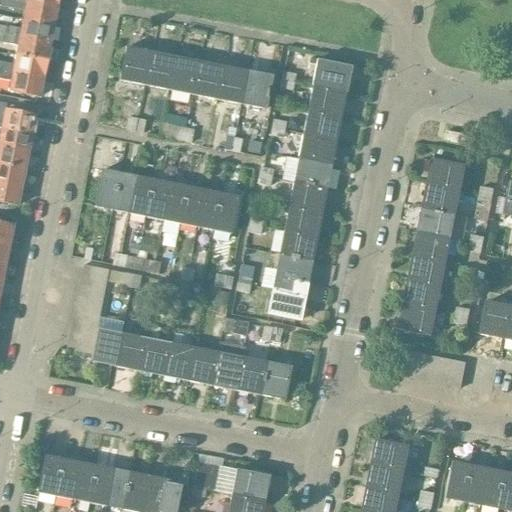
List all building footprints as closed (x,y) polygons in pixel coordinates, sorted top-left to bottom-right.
[(55,9),(5,0),(0,0),(0,7),(23,12),(21,21),(52,27),(55,9)] [(56,0),(5,0),(55,9),(56,0)] [(52,27),(21,21),(19,31),(0,26),(0,35),(48,45),(52,27)] [(45,62),(48,45),(0,35),(0,43),(16,47),(14,56),(45,62)] [(149,54),(125,49),(118,82),(143,87),(149,54)] [(174,59),(149,54),(143,87),(167,91),(174,59)] [(0,72),(41,81),(45,62),(14,56),(12,66),(0,63),(0,72)] [(197,64),(174,59),(167,91),(191,96),(197,64)] [(349,70),(316,63),(312,86),(344,93),(349,70)] [(221,69),(197,64),(191,96),(215,101),(221,69)] [(246,73),(221,69),(215,101),(239,106),(246,73)] [(41,81),(0,72),(0,80),(9,82),(7,92),(38,98),(41,81)] [(270,78),(246,73),(239,106),(264,111),(270,78)] [(282,73),(280,80),(293,83),(295,76),(282,73)] [(293,83),(280,80),(279,88),(292,90),(293,83)] [(344,93),(312,86),(307,111),(339,118),(344,93)] [(34,118),(0,110),(0,119),(2,120),(0,127),(0,128),(30,135),(34,118)] [(339,118),(307,111),(302,135),(334,141),(339,118)] [(145,116),(137,115),(136,121),(133,133),(142,135),(145,116)] [(126,131),(133,133),(136,121),(128,119),(126,131)] [(272,121),(271,129),(283,131),(285,124),(272,121)] [(182,143),(184,130),(177,129),(177,127),(163,124),(160,138),(182,143)] [(0,147),(27,153),(30,135),(0,128),(0,147)] [(283,131),(271,129),(269,137),(282,140),(283,131)] [(192,132),(184,130),(182,143),(190,144),(192,132)] [(289,153),(298,155),(301,135),(293,133),(289,153)] [(334,141),(302,135),(297,160),(329,166),(334,141)] [(222,151),(230,152),(232,140),(225,138),(222,151)] [(241,141),(232,140),(230,152),(238,154),(241,141)] [(0,166),(23,171),(27,153),(0,147),(0,166)] [(329,166),(297,160),(292,184),(325,190),(329,166)] [(465,168),(433,161),(428,185),(460,192),(465,168)] [(23,171),(0,166),(0,184),(20,188),(23,171)] [(259,169),(258,177),(270,180),(272,172),(259,169)] [(117,175),(100,172),(93,208),(110,211),(117,175)] [(135,179),(117,175),(110,211),(127,215),(135,179)] [(270,180),(258,177),(256,185),(269,188),(270,180)] [(152,182),(135,179),(127,215),(145,218),(152,182)] [(169,186),(152,182),(145,218),(161,222),(169,186)] [(0,204),(16,207),(20,188),(0,184),(0,204)] [(325,190),(292,184),(288,208),(320,214),(325,190)] [(460,192),(428,185),(423,209),(455,216),(460,192)] [(185,189),(169,186),(161,222),(178,225),(185,189)] [(480,188),(479,196),(491,198),(493,191),(480,188)] [(202,192),(185,189),(178,225),(195,228),(202,192)] [(219,196),(202,192),(195,228),(212,232),(219,196)] [(237,199),(219,196),(212,232),(230,235),(237,199)] [(491,198),(479,196),(477,204),(490,207),(491,198)] [(320,214),(288,208),(283,232),(315,239),(320,214)] [(455,216),(423,209),(418,233),(450,239),(455,216)] [(249,218),(248,226),(260,228),(262,220),(249,218)] [(3,225),(0,224),(0,243),(8,245),(12,227),(3,225)] [(260,228),(248,226),(246,234),(259,236),(260,228)] [(315,239),(283,232),(278,255),(310,262),(315,239)] [(450,239),(418,233),(413,257),(446,264),(450,239)] [(482,246),(484,239),(471,236),(469,243),(482,246)] [(8,245),(0,243),(0,262),(4,263),(8,245)] [(469,243),(468,253),(481,255),(482,246),(469,243)] [(137,255),(139,247),(130,245),(128,253),(137,255)] [(85,249),(83,261),(89,262),(91,251),(85,249)] [(144,260),(145,251),(138,250),(136,259),(144,260)] [(310,262),(278,255),(275,255),(271,271),(275,271),(271,291),(290,295),(292,284),(305,287),(310,262)] [(123,269),(125,258),(119,256),(117,268),(123,269)] [(446,264),(413,257),(408,282),(441,288),(446,264)] [(159,264),(153,263),(151,274),(157,276),(159,264)] [(107,272),(81,267),(79,279),(104,284),(107,272)] [(475,279),(477,271),(464,268),(463,276),(475,279)] [(193,271),(186,270),(184,281),(191,282),(193,271)] [(131,277),(124,275),(121,288),(129,289),(131,277)] [(215,276),(212,287),(226,290),(228,278),(215,276)] [(140,278),(131,277),(129,289),(137,291),(140,278)] [(104,284),(79,279),(77,291),(102,297),(104,284)] [(155,281),(153,293),(168,296),(171,284),(155,281)] [(441,288),(408,282),(404,306),(436,312),(441,288)] [(236,284),(235,292),(247,295),(249,287),(236,284)] [(290,295),(271,291),(269,300),(266,299),(263,315),(298,322),(305,287),(292,284),(290,295)] [(188,288),(180,286),(177,299),(185,301),(188,288)] [(102,297),(77,291),(74,303),(100,308),(102,297)] [(215,293),(213,305),(226,307),(228,295),(215,293)] [(100,308),(74,303),(72,315),(97,320),(100,308)] [(511,308),(487,303),(480,335),(505,340),(511,308)] [(436,312),(404,306),(399,331),(431,337),(436,312)] [(456,309),(455,316),(467,318),(469,311),(456,309)] [(97,320),(72,315),(70,327),(95,332),(95,331),(97,320)] [(467,318),(455,316),(453,324),(466,327),(467,318)] [(113,368),(119,335),(122,321),(100,317),(98,331),(95,331),(95,332),(93,344),(90,356),(89,363),(113,368)] [(232,322),(224,320),(222,333),(230,334),(232,322)] [(95,332),(70,327),(67,339),(93,344),(95,332)] [(271,330),(263,328),(261,340),(269,342),(271,330)] [(280,331),(271,330),(269,342),(278,344),(280,331)] [(137,373),(144,340),(119,335),(113,368),(137,373)] [(93,344),(67,339),(65,351),(90,356),(93,344)] [(167,345),(144,340),(137,373),(161,377),(167,345)] [(192,350),(167,345),(161,377),(186,382),(192,350)] [(217,355),(192,350),(186,382),(210,387),(217,355)] [(418,355),(405,352),(399,378),(413,381),(418,355)] [(241,359),(217,355),(210,387),(234,392),(241,359)] [(429,357),(418,355),(413,381),(424,383),(429,357)] [(441,360),(429,357),(424,383),(436,385),(441,360)] [(264,364),(241,359),(234,392),(258,396),(264,364)] [(453,362),(441,360),(436,385),(448,388),(453,362)] [(465,364),(453,362),(448,388),(460,390),(465,364)] [(289,369),(264,364),(258,396),(283,401),(289,369)] [(409,448),(377,441),(372,465),(404,472),(409,448)] [(213,459),(199,456),(192,489),(205,491),(213,492),(218,469),(212,468),(213,459)] [(61,461),(44,458),(36,494),(54,497),(61,461)] [(78,465),(61,461),(54,497),(70,501),(78,465)] [(472,467),(454,464),(447,500),(465,504),(472,467)] [(95,468),(78,465),(70,501),(87,504),(95,468)] [(404,472),(372,465),(367,489),(399,495),(404,472)] [(489,471),(472,467),(465,504),(482,507),(489,471)] [(111,471),(95,468),(87,504),(104,507),(111,471)] [(426,469),(424,476),(424,477),(437,479),(438,471),(426,469)] [(128,474),(111,471),(104,507),(121,511),(128,474)] [(267,478),(235,471),(230,496),(262,503),(267,478)] [(506,474),(489,471),(482,507),(499,511),(506,474)] [(138,511),(145,478),(128,474),(121,511),(127,511),(138,511)] [(511,511),(511,475),(506,474),(499,511),(506,511),(511,511)] [(155,511),(162,481),(145,478),(138,511),(155,511)] [(174,511),(180,485),(162,481),(155,511),(174,511)] [(203,499),(205,491),(192,489),(190,496),(203,499)] [(396,511),(399,495),(367,489),(362,511),(396,511)] [(421,492),(419,500),(432,502),(433,495),(421,492)] [(260,511),(262,503),(230,496),(226,511),(260,511)] [(432,502),(419,500),(418,508),(430,510),(432,502)]
